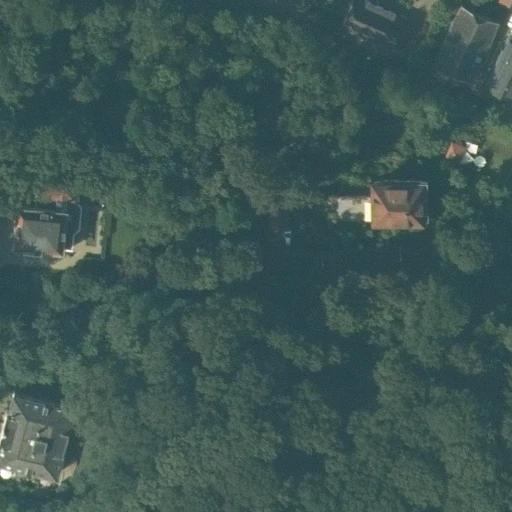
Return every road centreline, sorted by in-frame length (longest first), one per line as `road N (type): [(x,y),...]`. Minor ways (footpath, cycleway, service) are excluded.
road 1 (tertiary): [(511,263),(445,259),(224,272),(125,297),(0,353)]
road 2 (residential): [(511,109),(265,0)]
